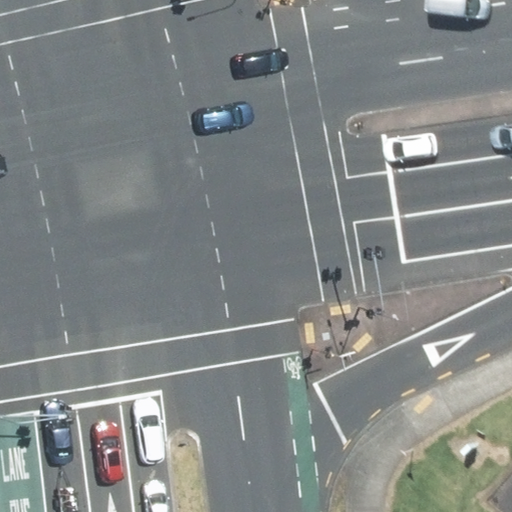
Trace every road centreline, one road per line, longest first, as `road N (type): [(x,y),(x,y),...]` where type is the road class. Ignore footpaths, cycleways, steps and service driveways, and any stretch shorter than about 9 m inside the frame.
road 1 (primary): [(511,316),(333,412),(258,484)]
road 2 (primary): [(511,211),(219,242)]
road 3 (secondary): [(107,511),(60,266)]
road 4 (secondary): [(219,242),(258,484)]
road 5 (primary): [(187,90),(418,55)]
road 6 (primary): [(219,242),(60,266)]
road 7 (primary): [(31,124),(187,90)]
road 8 (secondary): [(187,90),(219,242)]
road 9 (secondary): [(60,266),(31,124)]
road 10 (secondary): [(31,124),(0,6)]
